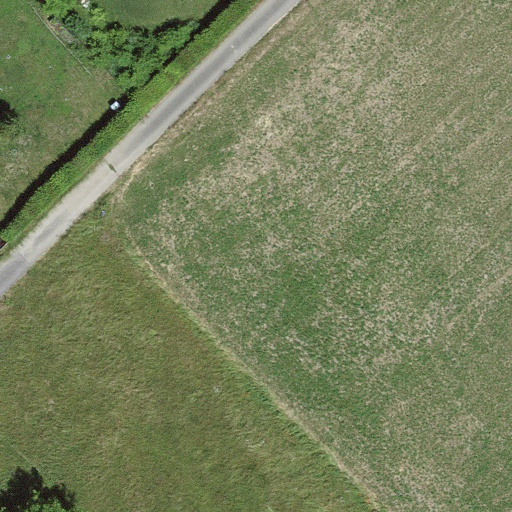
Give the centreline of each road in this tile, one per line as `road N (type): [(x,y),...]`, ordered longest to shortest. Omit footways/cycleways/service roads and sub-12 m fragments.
road 1 (track): [(43,231),(357,511)]
road 2 (residential): [(0,273),(278,0)]
